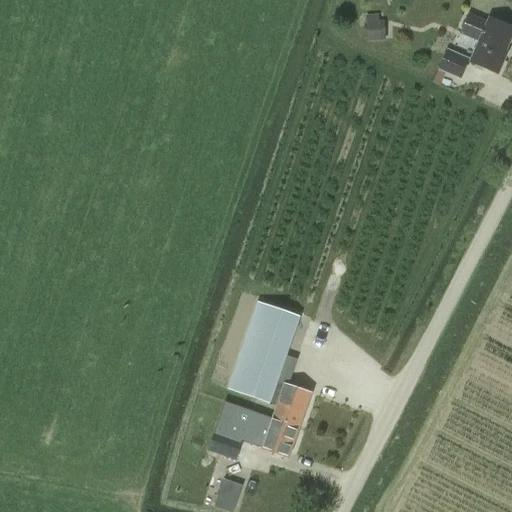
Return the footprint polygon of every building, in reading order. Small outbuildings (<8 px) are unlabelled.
[(487,23),(469,15),(461,34),(479,42),(470,63),(475,65),(475,68),(483,71),(485,69),(498,74),(504,58),(502,57),(511,34),(511,28),(489,19),(487,23)] [(374,38),(391,39),(391,20),(374,19),(374,38)] [(460,81),(470,58),(446,49),(437,71),(438,71),(433,83),(440,85),(444,74),(460,81)] [(335,271),(317,322),(331,327),(350,276),(335,271)] [(298,324),(300,317),(257,303),(227,389),(269,405),(277,383),(287,355),(298,324)] [(273,419),(298,428),(310,395),(277,383),(269,405),(277,408),(273,419)] [(292,445),(298,428),(273,419),(251,411),(242,437),(264,445),(262,449),(287,458),(292,445)] [(236,462),(243,441),(214,431),(207,452),(236,462)] [(235,511),(243,490),(224,484),(215,511),(235,511)]
